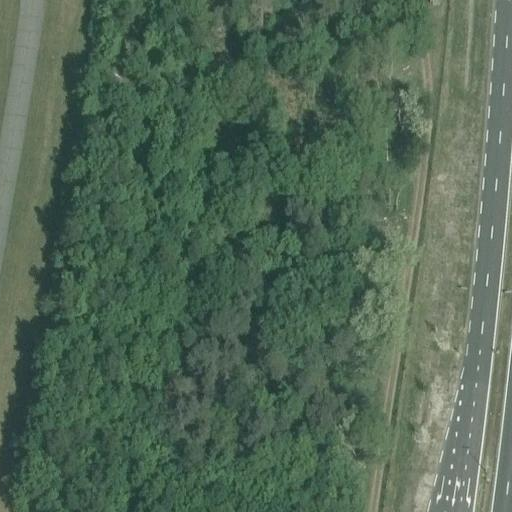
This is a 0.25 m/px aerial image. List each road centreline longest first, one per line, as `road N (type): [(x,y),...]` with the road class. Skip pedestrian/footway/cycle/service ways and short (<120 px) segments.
road 1 (primary): [(508,0),(486,282),(450,511)]
road 2 (unclassified): [(0,194),(32,0)]
